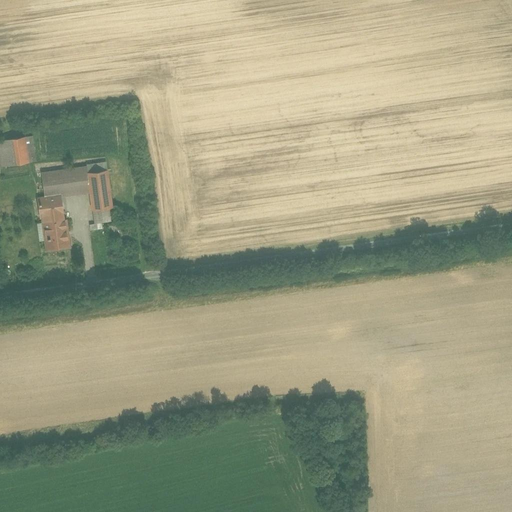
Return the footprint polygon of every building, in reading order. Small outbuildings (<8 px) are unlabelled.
[(0,166),(36,162),(33,137),(0,142),(0,166)] [(60,196),(90,191),(87,174),(86,166),(42,172),(46,198),(60,196)] [(108,170),(87,174),(90,191),(93,209),(114,206),(108,170)] [(64,219),(60,196),(46,198),(38,199),(42,222),(64,219)] [(64,219),(42,222),(46,251),(71,247),(67,219),(64,219)]
